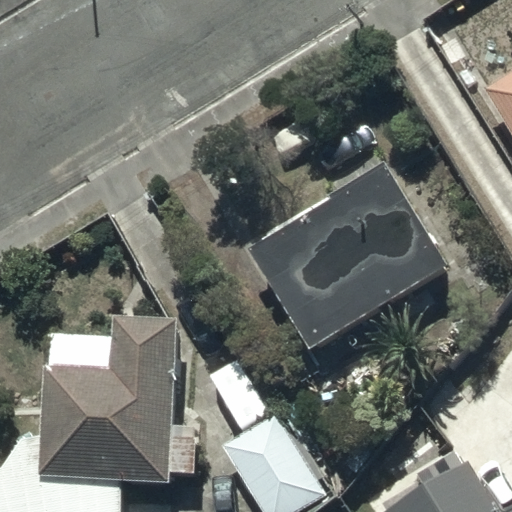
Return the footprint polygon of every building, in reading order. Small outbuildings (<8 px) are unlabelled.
[(511,79),(480,99),(511,152),(511,79)] [(391,175),(249,254),(306,357),(448,279),(391,175)] [(169,432),(172,328),(111,323),(109,349),(50,345),(48,376),(44,375),(38,443),(19,447),(0,479),(0,511),(118,511),(119,490),(171,491),(171,479),(191,479),(192,433),(169,432)] [(273,419),(221,452),(258,511),(300,511),(322,498),(273,419)] [(492,511),(466,469),(396,511),(492,511)]
